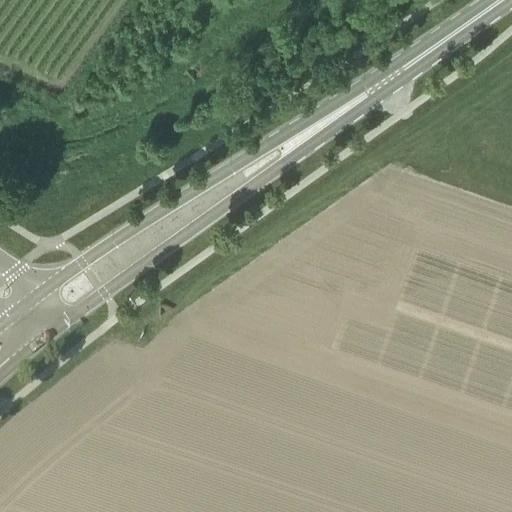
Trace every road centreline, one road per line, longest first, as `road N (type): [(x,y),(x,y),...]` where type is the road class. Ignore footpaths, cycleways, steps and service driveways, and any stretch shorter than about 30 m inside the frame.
road 1 (primary): [(45,337),(467,24)]
road 2 (primary): [(467,24),(131,230),(35,298)]
